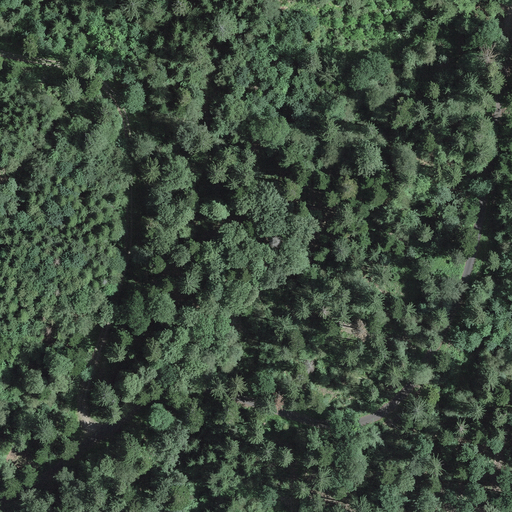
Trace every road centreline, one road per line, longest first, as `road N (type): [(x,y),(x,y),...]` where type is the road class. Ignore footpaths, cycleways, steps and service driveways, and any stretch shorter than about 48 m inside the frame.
road 1 (track): [(511,44),(471,278),(442,351),(400,404),(365,427),(331,428),(209,388),(173,390),(0,499)]
road 2 (track): [(0,52),(81,72),(110,91),(124,113),(127,261),(81,403),(96,438)]
